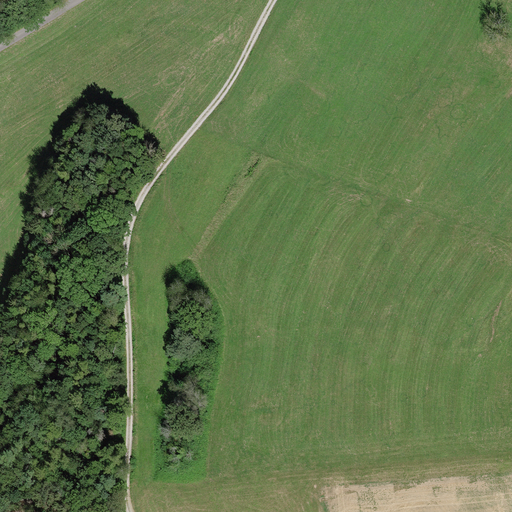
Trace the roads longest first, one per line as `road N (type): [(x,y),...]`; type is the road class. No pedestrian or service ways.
road 1 (track): [(127,511),(128,221),(139,195),(227,87),(272,0)]
road 2 (track): [(124,282),(52,386)]
